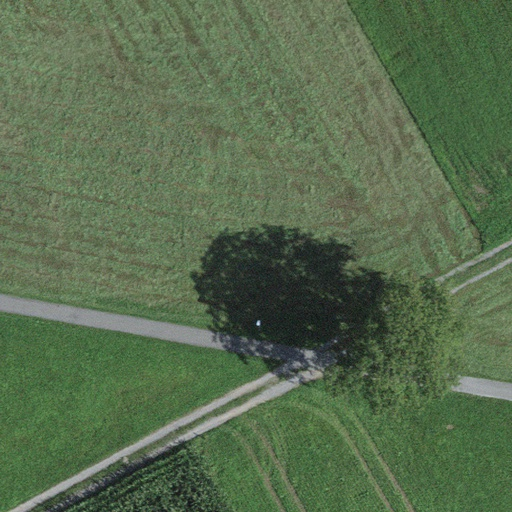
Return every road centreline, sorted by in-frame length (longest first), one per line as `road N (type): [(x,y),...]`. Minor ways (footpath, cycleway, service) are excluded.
road 1 (track): [(511,386),(0,294)]
road 2 (track): [(62,511),(344,355)]
